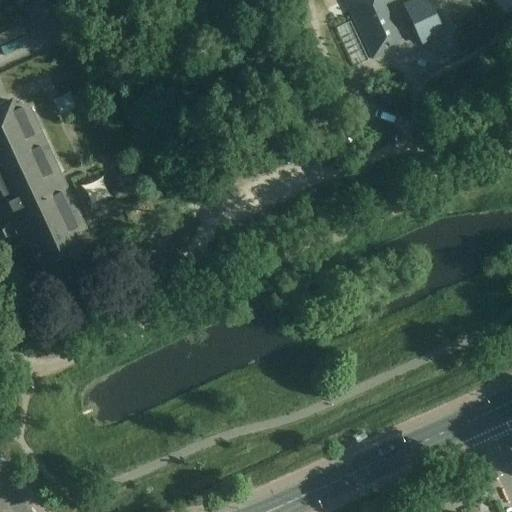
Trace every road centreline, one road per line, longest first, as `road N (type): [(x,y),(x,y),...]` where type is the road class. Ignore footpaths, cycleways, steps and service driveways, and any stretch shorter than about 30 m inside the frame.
road 1 (residential): [(0,347),(33,375),(448,182)]
road 2 (secondary): [(270,511),(484,414)]
